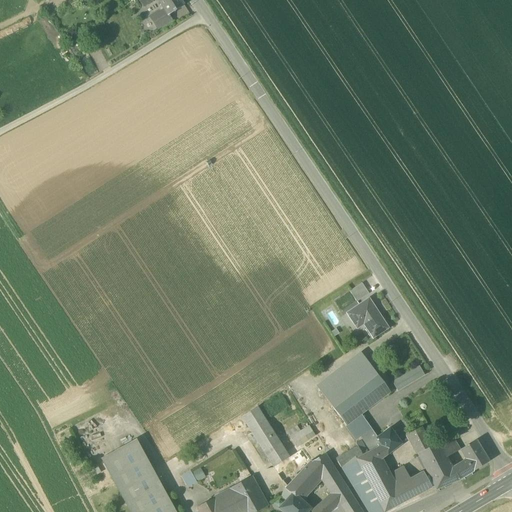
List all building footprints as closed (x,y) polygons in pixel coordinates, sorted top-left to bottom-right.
[(157,0),(165,11),(168,16),(169,15),(184,6),(180,0),(157,0)] [(170,17),(169,15),(168,16),(165,11),(160,15),(158,12),(151,17),(157,26),(157,27),(158,29),(171,20),(169,17),(170,17)] [(362,284),(350,292),(357,302),(369,294),(362,284)] [(361,319),(374,338),(388,328),(369,300),(348,314),(355,324),(361,319)] [(319,389),(333,407),(377,374),(364,355),(319,389)] [(392,383),(397,392),(420,378),(424,376),(419,368),(392,383)] [(390,392),(377,374),(333,407),(351,433),(366,422),(361,416),(390,392)] [(242,417),(274,468),(289,458),(257,408),(242,417)] [(351,433),(356,440),(361,436),(371,429),(366,422),(351,433)] [(290,439),(296,448),(315,437),(309,427),(290,439)] [(374,450),(380,460),(401,444),(390,428),(376,438),(371,429),(361,436),(371,452),(374,450)] [(407,436),(417,455),(431,447),(421,428),(407,436)] [(459,481),(470,474),(462,462),(452,468),(445,456),(458,447),(452,436),(417,455),(436,490),(459,480),(459,481)] [(130,511),(175,511),(136,440),(101,459),(130,511)] [(356,444),(358,447),(364,457),(369,454),(361,441),(356,444)] [(465,460),(462,462),(470,474),(489,463),(476,441),(460,451),(465,460)] [(371,452),(369,454),(364,457),(358,447),(336,459),(367,511),(384,511),(369,480),(386,471),(380,460),(374,450),(371,452)] [(311,461),(285,489),(292,495),(293,494),(300,500),(321,478),(323,482),(337,473),(325,454),(312,463),(311,461)] [(403,467),(388,475),(397,491),(412,483),(410,479),(403,467)] [(181,477),(187,488),(197,483),(190,471),(181,477)] [(384,511),(418,494),(412,483),(397,491),(388,475),(386,471),(369,480),(384,511)] [(423,472),(410,479),(412,483),(418,480),(425,476),(423,472)] [(361,511),(337,473),(323,482),(331,494),(332,495),(338,505),(331,511),(330,511),(361,511)] [(418,480),(424,491),(431,487),(425,476),(418,480)] [(241,511),(257,511),(267,507),(252,478),(230,490),(241,511)] [(418,480),(412,483),(418,494),(424,491),(418,480)] [(287,500),(292,495),(285,489),(282,497),(287,500)] [(241,511),(230,490),(214,499),(220,511),(241,511)] [(279,509),(282,511),(307,511),(310,509),(300,500),(293,494),(292,495),(287,500),(279,509)] [(312,511),(330,511),(331,511),(338,505),(332,495),(312,511)] [(198,511),(220,511),(214,499),(196,508),(198,511)]
